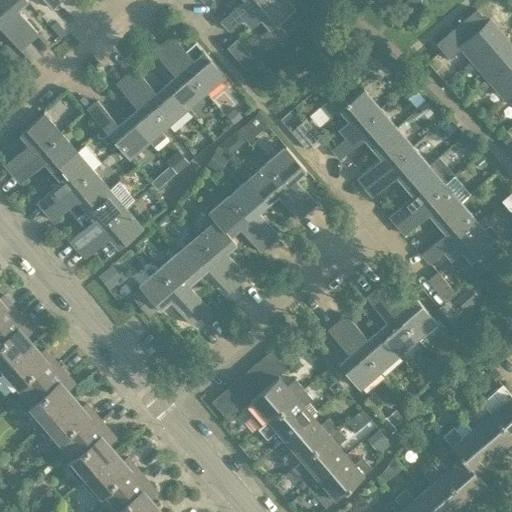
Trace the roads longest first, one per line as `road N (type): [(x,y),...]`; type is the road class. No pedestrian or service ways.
road 1 (residential): [(159,405),(372,219)]
road 2 (residential): [(159,405),(0,216)]
road 3 (residential): [(0,117),(130,0)]
road 4 (residential): [(251,511),(159,405)]
